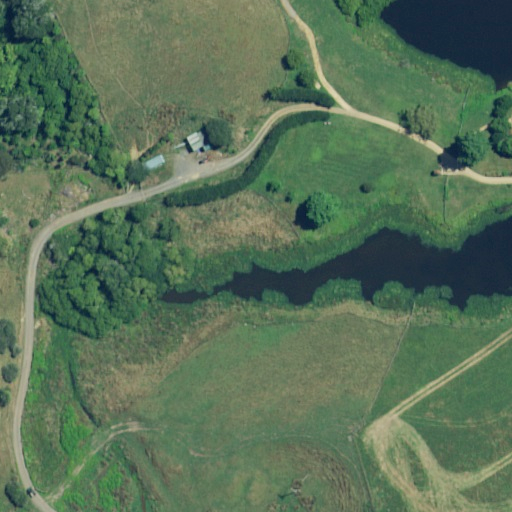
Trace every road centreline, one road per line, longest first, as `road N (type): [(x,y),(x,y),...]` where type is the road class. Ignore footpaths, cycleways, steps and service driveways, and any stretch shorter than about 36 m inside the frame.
road 1 (track): [(353,112),(275,118),(246,156),(43,234),(28,274),(16,446),(25,480),(50,511)]
road 2 (track): [(511,332),(382,426),(386,466),(430,511)]
